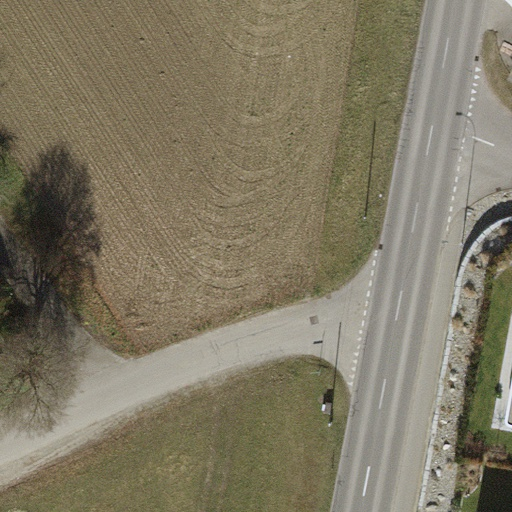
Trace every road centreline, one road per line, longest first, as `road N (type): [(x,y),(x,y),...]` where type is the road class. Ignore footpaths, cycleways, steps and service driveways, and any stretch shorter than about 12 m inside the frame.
road 1 (residential): [(0,443),(246,342),(327,321),(396,327)]
road 2 (secondary): [(436,126),(396,327)]
road 3 (secondary): [(396,327),(363,511)]
road 4 (secondary): [(460,0),(436,126)]
